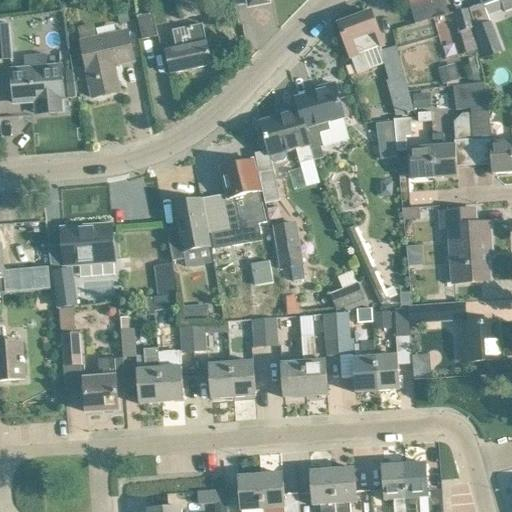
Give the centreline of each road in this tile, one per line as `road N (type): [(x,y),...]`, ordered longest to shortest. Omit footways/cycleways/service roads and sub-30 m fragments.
road 1 (residential): [(475,463),(464,434),(446,424),(97,446)]
road 2 (residential): [(334,0),(212,120),(164,150),(104,167),(0,174)]
